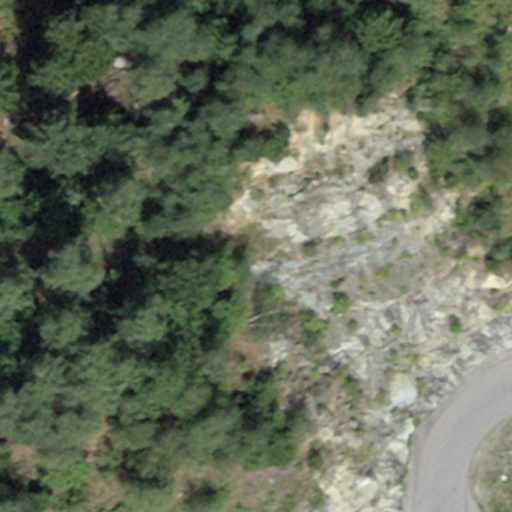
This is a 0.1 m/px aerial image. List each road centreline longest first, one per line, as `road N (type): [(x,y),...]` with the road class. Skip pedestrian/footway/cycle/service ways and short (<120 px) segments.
road 1 (track): [(0,267),(142,258),(233,294),(372,273),(442,200),(511,173)]
road 2 (track): [(511,386),(458,425),(441,473),(443,511)]
